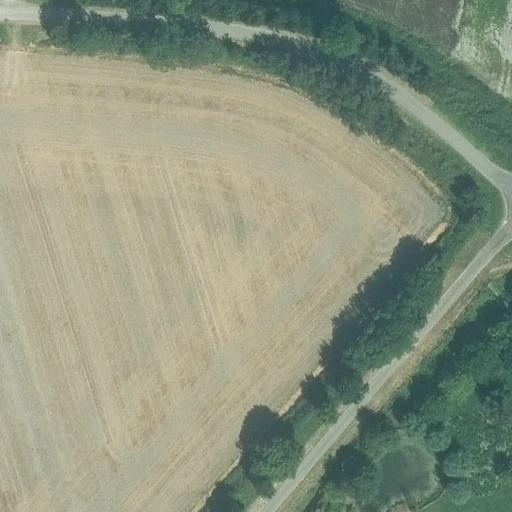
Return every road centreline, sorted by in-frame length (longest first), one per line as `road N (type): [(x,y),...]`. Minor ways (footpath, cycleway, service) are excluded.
road 1 (unclassified): [(511,196),(367,81),(301,50),(0,16)]
road 2 (unclassified): [(271,511),(511,229)]
